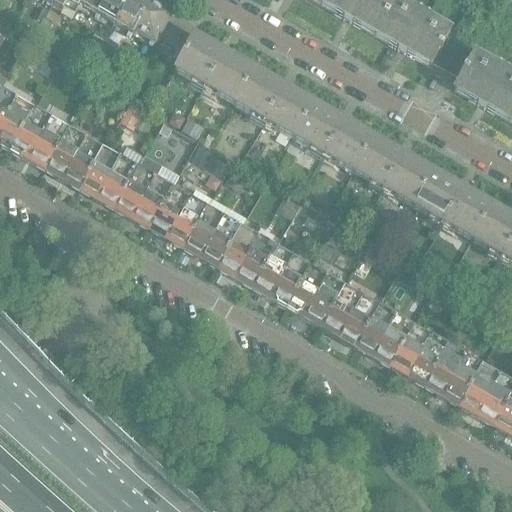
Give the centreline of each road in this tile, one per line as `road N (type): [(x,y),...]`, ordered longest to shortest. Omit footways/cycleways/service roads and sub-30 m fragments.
road 1 (residential): [(0,184),(83,241),(103,243),(352,392),(511,476)]
road 2 (residential): [(511,171),(208,0)]
road 3 (motorway): [(123,511),(0,399)]
